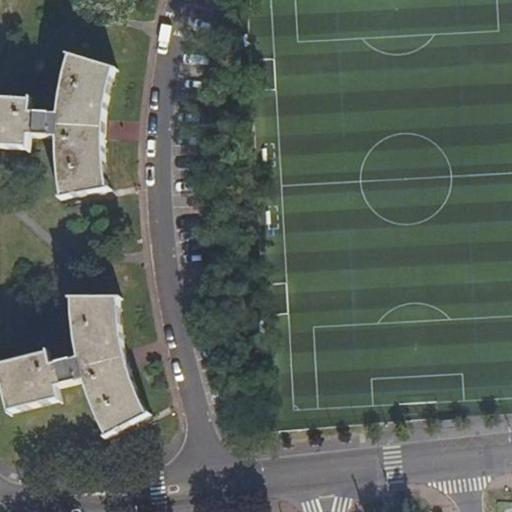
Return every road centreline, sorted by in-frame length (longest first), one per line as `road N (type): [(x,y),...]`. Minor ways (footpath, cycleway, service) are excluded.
road 1 (residential): [(182,0),(157,155),(165,278),(210,482)]
road 2 (unclassified): [(0,508),(210,482)]
road 3 (unclassified): [(320,474),(511,453)]
